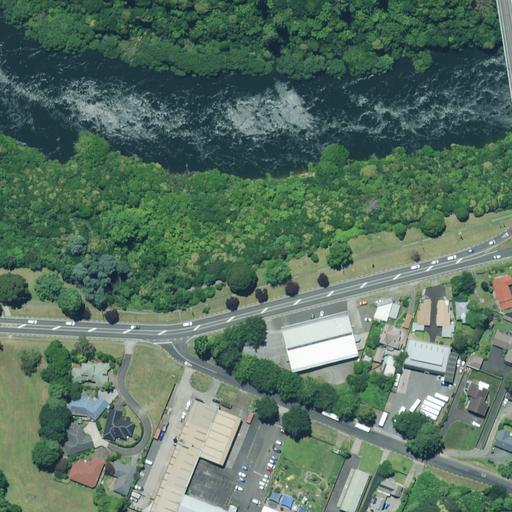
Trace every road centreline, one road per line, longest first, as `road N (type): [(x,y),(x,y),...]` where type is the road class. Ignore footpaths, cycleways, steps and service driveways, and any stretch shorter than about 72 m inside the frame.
road 1 (residential): [(170,332),(186,359),(511,489)]
road 2 (secondary): [(170,332),(466,259)]
road 3 (residential): [(129,331),(124,386),(150,429),(139,447),(113,444)]
road 4 (secondary): [(0,325),(129,331)]
